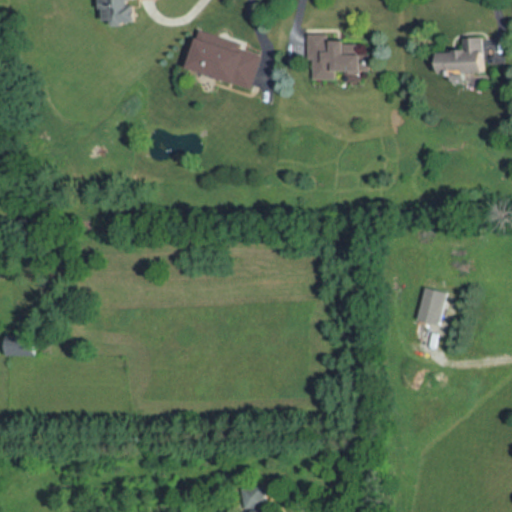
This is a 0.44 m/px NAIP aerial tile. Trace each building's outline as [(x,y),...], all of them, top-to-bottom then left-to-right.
[(107,0),(109,24),(138,23),(137,0),(107,0)] [(194,70),(257,86),(266,53),(203,36),(194,70)] [(312,79),(341,80),(341,71),(370,72),(371,54),(352,53),(353,38),(314,37),(312,79)] [(440,74),(490,73),(490,38),(466,38),(466,51),(440,52),(440,74)] [(451,293),(428,287),(420,321),(444,326),(451,293)] [(41,340),(12,340),(12,355),(41,355),(41,340)] [(270,511),(267,486),(244,490),(247,511),(270,511)]
